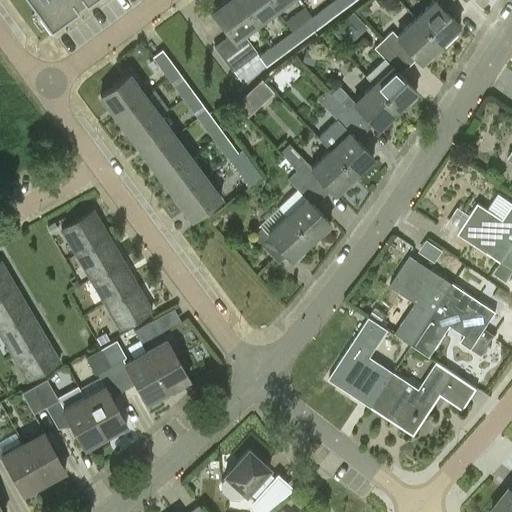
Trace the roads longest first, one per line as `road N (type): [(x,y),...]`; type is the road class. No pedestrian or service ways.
road 1 (residential): [(260,384),(511,20)]
road 2 (residential): [(260,384),(99,166)]
road 3 (residential): [(420,507),(260,384)]
road 4 (residential): [(121,511),(260,384)]
road 5 (residential): [(44,92),(166,0)]
road 6 (residential): [(420,507),(511,396)]
